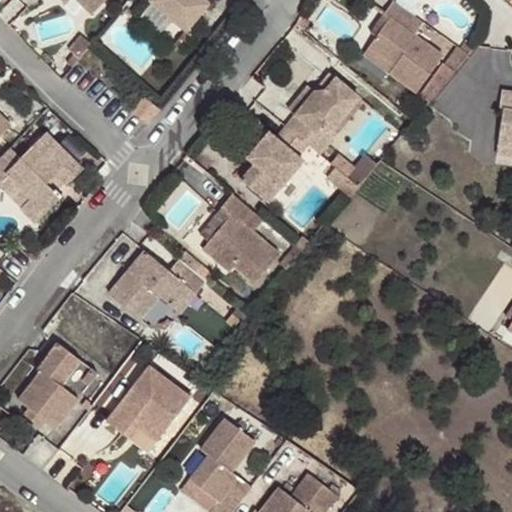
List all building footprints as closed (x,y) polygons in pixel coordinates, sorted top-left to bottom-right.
[(50,0),(58,8),(66,0),(50,0)] [(67,0),(80,14),(93,0),(98,0),(100,0),(99,0),(67,0)] [(102,5),(100,0),(98,0),(93,0),(80,14),(86,21),(102,5)] [(151,0),(148,4),(186,36),(212,7),(203,0),(151,0)] [(413,33),(422,19),(393,0),(389,0),(381,12),(387,17),(367,46),(393,65),(389,72),(417,91),(443,54),(413,33)] [(292,24),(299,29),(306,21),(297,14),(292,24)] [(362,53),(389,72),(393,65),(367,46),(362,53)] [(309,143),(320,152),(338,130),(334,126),(360,94),(329,70),(313,90),(305,101),(297,95),(287,107),(295,113),(286,125),(309,143)] [(305,101),(313,90),(306,84),(297,95),(305,101)] [(497,145),(511,146),(511,89),(502,88),(500,106),(503,106),(497,145)] [(149,127),(163,110),(147,97),(133,115),(149,127)] [(309,143),(286,125),(276,137),(269,131),(260,143),(271,151),(260,165),(256,161),(242,180),(271,202),(304,160),(299,155),(309,143)] [(9,151),(0,160),(0,189),(10,179),(33,200),(22,211),(38,226),(64,198),(56,191),(49,184),(56,176),(63,183),(68,186),(82,169),(45,134),(21,162),(9,151)] [(250,156),(256,161),(260,165),(271,151),(260,143),(250,156)] [(511,157),(511,146),(497,145),(496,155),(511,157)] [(56,191),(63,183),(56,176),(49,184),(56,191)] [(0,189),(0,191),(22,211),(33,200),(10,179),(0,189)] [(254,232),(264,220),(232,193),(221,206),(225,209),(230,214),(209,242),(203,248),(232,270),(236,264),(256,283),(282,254),(254,232)] [(230,214),(225,209),(202,236),(209,242),(230,214)] [(197,296),(207,283),(178,261),(169,273),(142,253),(130,267),(138,272),(131,280),(124,275),(107,296),(142,323),(160,300),(171,308),(173,310),(189,289),(197,296)] [(138,272),(130,267),(124,275),(131,280),(138,272)] [(181,316),(197,296),(189,289),(173,310),(181,316)] [(59,388),(81,362),(58,345),(38,369),(41,371),(17,401),(54,431),(78,401),(59,388)] [(98,376),(81,362),(59,388),(78,401),(98,376)] [(138,418),(165,438),(194,400),(150,368),(109,423),(125,436),(138,418)] [(160,445),(165,438),(138,418),(125,436),(132,440),(140,430),(160,445)] [(215,511),(237,511),(257,486),(238,471),(260,442),(228,419),(206,448),(212,454),(194,477),(224,501),(215,511)] [(330,511),(344,493),(316,473),(300,494),(285,485),(264,511),(265,511),(330,511)]
